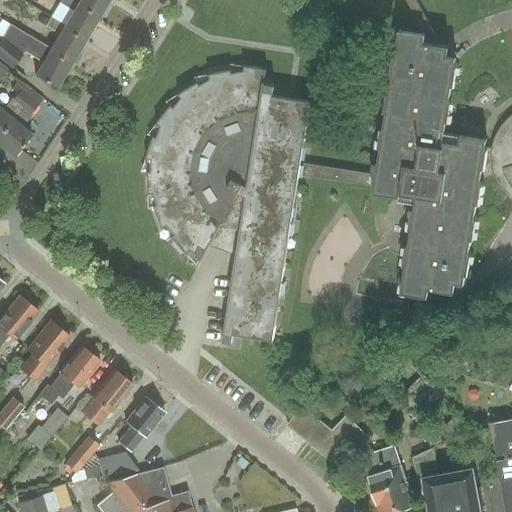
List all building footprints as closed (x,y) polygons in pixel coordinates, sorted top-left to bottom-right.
[(77,5),(78,2),(75,0),(61,0),(60,3),(73,11),(64,25),(63,28),(84,40),(97,17),(77,5)] [(79,0),(78,2),(77,5),(97,17),(107,0),(79,0)] [(267,70),(244,67),(244,71),(232,74),(231,70),(209,75),(210,79),(200,86),(198,83),(178,95),(181,99),(173,108),(170,106),(156,124),(160,127),(157,138),(153,137),(146,160),(150,160),(151,172),(147,173),(147,196),(153,195),(157,206),(154,207),(162,229),(166,226),(174,235),(172,238),(187,256),(190,251),(201,257),(199,261),(201,262),(222,224),(240,231),(223,343),(222,345),(224,345),(224,344),(232,345),(233,335),(273,341),(299,175),(374,187),(373,193),(399,197),(400,194),(416,197),(401,294),(427,298),(428,290),(453,294),(455,283),(464,285),(480,179),(495,175),(498,182),(501,188),(506,193),(511,198),(511,199),(511,118),(511,119),(506,124),(502,129),(498,135),(496,141),(493,150),(485,149),(487,141),(460,137),(459,144),(443,141),(456,59),(447,57),(449,47),(434,45),(435,37),(415,0),(405,0),(425,36),(399,31),(376,175),(301,163),(311,103),(273,97),(275,86),(264,85),(267,70)] [(63,28),(64,25),(51,17),(46,26),(59,34),(50,48),(49,51),(69,64),(84,40),(63,28)] [(0,37),(3,38),(23,54),(25,52),(42,62),(34,75),(55,88),(69,64),(49,51),(50,48),(11,25),(2,20),(0,22),(0,37)] [(23,54),(3,38),(0,41),(0,58),(12,68),(23,54)] [(0,79),(8,70),(0,63),(0,79)] [(19,81),(11,90),(17,95),(12,100),(22,107),(34,93),(19,81)] [(34,93),(22,107),(31,115),(43,100),(34,93)] [(0,108),(0,134),(22,107),(12,100),(12,99),(3,111),(0,108)] [(22,107),(0,134),(0,146),(13,157),(32,134),(23,127),(32,116),(31,115),(22,107)] [(0,345),(8,337),(14,342),(39,312),(19,296),(0,319),(0,345)] [(34,381),(70,338),(50,321),(27,350),(32,354),(20,369),(34,381)] [(39,395),(51,405),(58,396),(62,399),(73,385),(79,389),(100,362),(81,347),(59,373),(61,374),(50,388),(47,386),(39,395)] [(439,393),(408,360),(390,377),(422,409),(439,393)] [(111,413),(133,385),(113,370),(91,397),(93,399),(82,413),(98,426),(109,412),(111,413)] [(144,438),(164,413),(145,398),(125,422),(131,427),(118,443),(130,452),(142,437),(144,438)] [(0,427),(4,431),(24,408),(13,399),(0,414),(0,427)] [(297,434),(311,415),(302,408),(288,426),(297,434)] [(39,450),(66,418),(56,410),(39,429),(36,427),(26,439),(39,450)] [(451,439),(468,422),(458,412),(442,427),(426,434),(430,447),(451,439)] [(311,415),(297,434),(306,442),(321,423),(311,415)] [(339,468),(369,437),(347,416),(335,429),(343,437),(325,457),(339,468)] [(511,511),(511,419),(491,423),(501,477),(507,511),(511,511)] [(321,423),(306,442),(316,449),(330,431),(321,423)] [(330,431),(316,449),(325,457),(343,437),(335,429),(332,432),(330,431)] [(75,474),(98,446),(87,437),(64,465),(67,466),(62,472),(69,477),(73,472),(75,474)] [(378,451),(398,511),(413,507),(405,483),(406,480),(395,445),(378,451)] [(434,448),(414,458),(422,491),(426,490),(429,511),(507,511),(501,477),(482,481),(483,486),(477,487),(474,468),(439,475),(434,448)] [(379,511),(396,511),(398,511),(378,451),(361,457),(369,479),(364,480),(368,494),(373,492),(379,511)] [(98,460),(103,476),(104,479),(138,470),(125,452),(98,460)] [(192,511),(191,508),(188,492),(170,497),(162,469),(105,483),(128,511),(192,511)] [(46,511),(54,511),(72,507),(65,484),(53,488),(55,493),(42,497),(46,511)] [(124,511),(111,494),(95,506),(99,511),(124,511)] [(46,511),(42,497),(20,504),(22,511),(46,511)]
